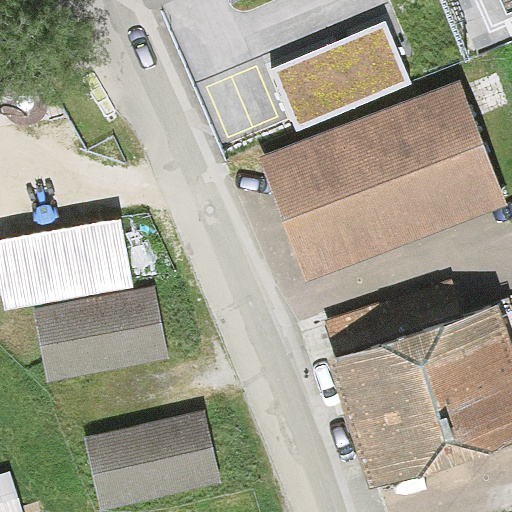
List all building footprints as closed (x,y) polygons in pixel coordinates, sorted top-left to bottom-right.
[(385,21),(272,69),(298,129),(411,82),(385,21)] [(462,89),(264,161),(310,284),(507,211),(462,89)] [(0,285),(3,301),(134,276),(121,207),(0,229),(0,285)] [(148,295),(40,316),(55,391),(163,370),(148,295)] [(511,331),(502,303),(336,364),(387,499),(511,452),(511,331)] [(222,485),(210,417),(88,437),(100,506),(222,485)]
